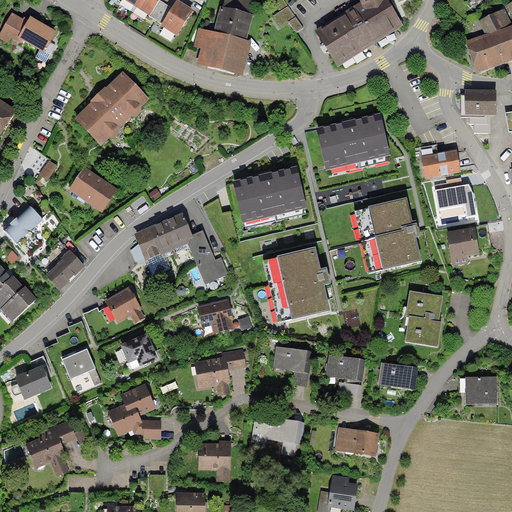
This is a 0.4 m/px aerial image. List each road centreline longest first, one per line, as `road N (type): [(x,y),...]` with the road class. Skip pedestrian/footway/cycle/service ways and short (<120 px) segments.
road 1 (residential): [(310,87),(299,121),(148,216),(0,355)]
road 2 (residential): [(105,468),(166,450),(249,399),(405,426)]
road 3 (residential): [(310,87),(237,84),(191,71),(91,14)]
road 4 (residential): [(0,202),(91,14)]
road 5 (residential): [(446,70),(450,110),(504,198),(511,241)]
road 6 (residential): [(492,324),(405,426)]
